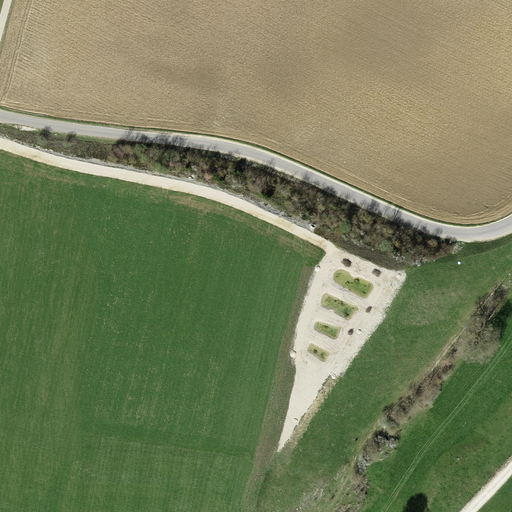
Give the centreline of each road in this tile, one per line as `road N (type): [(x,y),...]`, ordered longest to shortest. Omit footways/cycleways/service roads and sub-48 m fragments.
road 1 (unclassified): [(511,221),(456,233),(222,142),(0,115)]
road 2 (track): [(0,143),(219,196),(392,280)]
road 3 (track): [(511,267),(423,377)]
